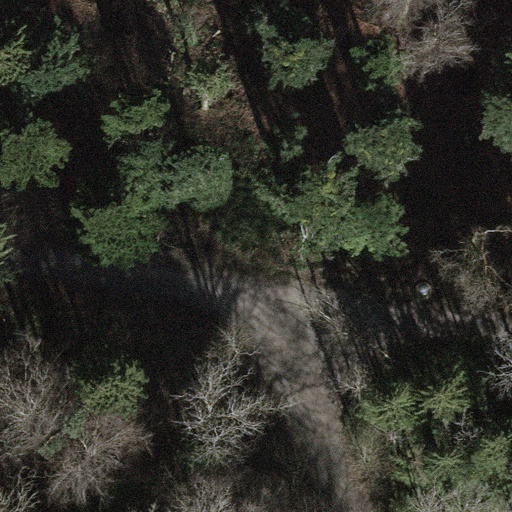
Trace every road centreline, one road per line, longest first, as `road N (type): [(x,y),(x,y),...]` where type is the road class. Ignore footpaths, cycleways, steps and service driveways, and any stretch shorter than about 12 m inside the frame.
road 1 (track): [(286,301),(0,265)]
road 2 (track): [(511,333),(286,301)]
road 3 (track): [(338,511),(286,301)]
